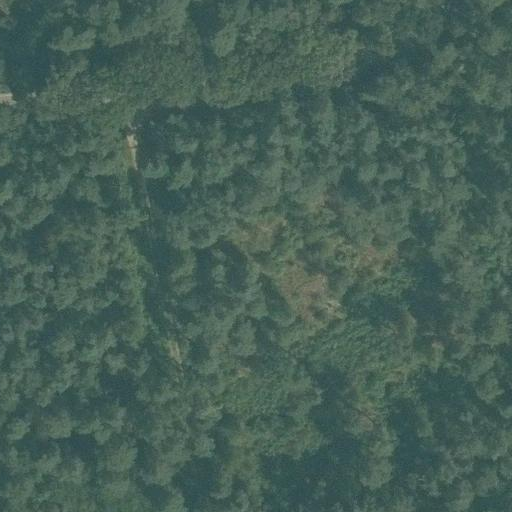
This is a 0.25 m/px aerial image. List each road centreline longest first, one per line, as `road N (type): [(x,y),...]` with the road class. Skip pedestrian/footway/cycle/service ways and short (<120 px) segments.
road 1 (unclassified): [(479,0),(374,52),(265,83),(0,106)]
road 2 (track): [(198,511),(123,100)]
